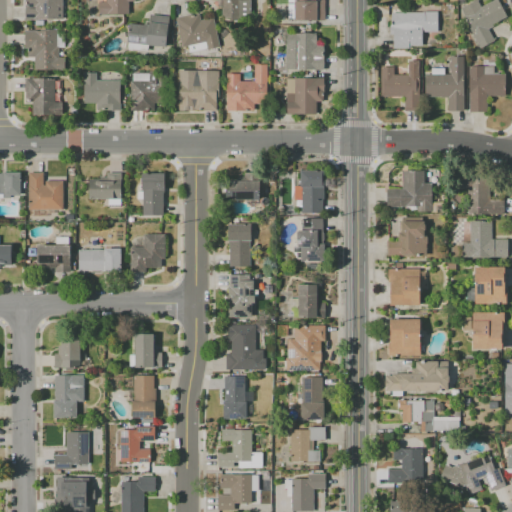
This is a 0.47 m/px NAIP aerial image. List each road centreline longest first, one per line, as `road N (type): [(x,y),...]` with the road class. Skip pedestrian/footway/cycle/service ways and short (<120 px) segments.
road 1 (tertiary): [(355,143),(358,511)]
road 2 (residential): [(187,511),(197,144)]
road 3 (residential): [(355,143),(0,144)]
road 4 (residential): [(25,511),(24,300)]
road 5 (residential): [(194,298),(0,300)]
road 6 (residential): [(511,153),(355,143)]
road 7 (tertiary): [(355,0),(355,143)]
